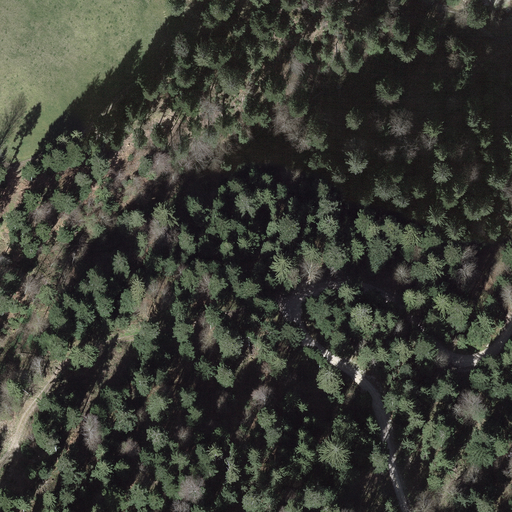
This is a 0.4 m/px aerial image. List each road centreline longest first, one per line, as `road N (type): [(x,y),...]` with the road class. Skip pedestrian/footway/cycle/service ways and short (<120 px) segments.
road 1 (unclassified): [(511,330),(481,355),(452,355),(374,293),(341,287),(303,300),(296,324),(302,335),(375,398),(408,511)]
road 2 (track): [(149,0),(161,22),(157,37),(33,160),(0,164)]
